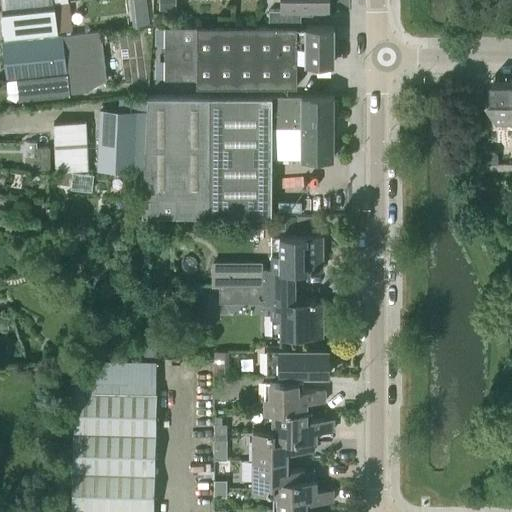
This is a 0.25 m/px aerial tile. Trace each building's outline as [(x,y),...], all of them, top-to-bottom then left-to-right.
[(7,39),(72,31),(68,0),(66,0),(53,1),(2,7),(5,38),(6,38),(7,39)] [(145,0),(129,0),(132,25),(148,23),(145,0)] [(174,0),(158,0),(159,9),(175,9),(174,0)] [(281,0),(281,9),(268,9),(268,25),(296,25),(300,25),(300,10),(328,10),(328,0),(281,0)] [(296,27),(296,25),(268,25),(164,25),(164,76),(195,76),(195,85),(295,85),(295,59),(304,60),(304,61),(333,61),(333,25),(305,26),(305,27),(296,27)] [(72,31),(7,39),(7,41),(1,42),(8,99),(86,90),(106,78),(100,30),(72,34),(72,31)] [(489,96),(484,98),(494,124),(510,123),(510,80),(489,80),(489,87),(489,96)] [(333,94),(305,94),(150,94),(145,213),(211,213),(269,213),(270,156),(301,156),(333,156),(333,94)] [(100,109),(98,169),(144,171),(147,111),(100,109)] [(54,122),(55,170),(87,169),(86,120),(54,122)] [(497,149),(482,149),(483,163),(497,163),(497,149)] [(210,259),(210,284),(219,284),(219,285),(293,283),(293,268),(310,268),(315,270),(315,268),(321,268),(321,242),(321,234),(279,234),(269,234),(269,267),(261,267),(261,260),(210,259)] [(293,283),(219,285),(219,301),(270,301),(270,333),(280,333),(280,334),(322,334),(321,300),(315,300),(315,298),(310,298),(310,300),(293,300),(293,283)] [(143,336),(142,356),(155,356),(155,336),(143,336)] [(228,349),(213,349),(213,374),(228,374),(228,349)] [(266,374),(279,374),(328,374),(328,350),(266,350),(266,374)] [(271,409),(311,409),(311,400),(324,400),(324,388),(298,388),(298,380),(263,380),(263,409),(271,409)] [(72,507),(72,511),(153,511),(156,392),(77,391),(72,507)] [(214,399),(214,408),(226,408),(226,399),(214,399)] [(271,409),(271,428),(271,438),(316,438),(316,430),(333,430),(333,417),(306,416),(306,410),(311,410),(311,409),(271,409)] [(214,430),(226,430),(226,422),(214,423),(214,430)] [(316,440),(316,438),(271,438),(271,428),(252,428),(253,458),(286,458),(286,450),(313,451),(313,440),(316,440)] [(226,430),(214,430),(214,438),(226,438),(226,430)] [(214,438),(213,438),(213,458),(226,458),(226,438),(214,438)] [(286,468),(286,458),(253,458),(253,489),(271,489),(271,478),(316,478),(313,477),(313,468),(286,468)] [(214,478),(214,486),(226,486),(226,478),(214,478)] [(271,489),(271,507),(306,507),(306,501),(333,501),(333,489),(316,489),(316,478),(271,478),(271,489)] [(226,495),(226,486),(214,486),(214,495),(226,495)]
